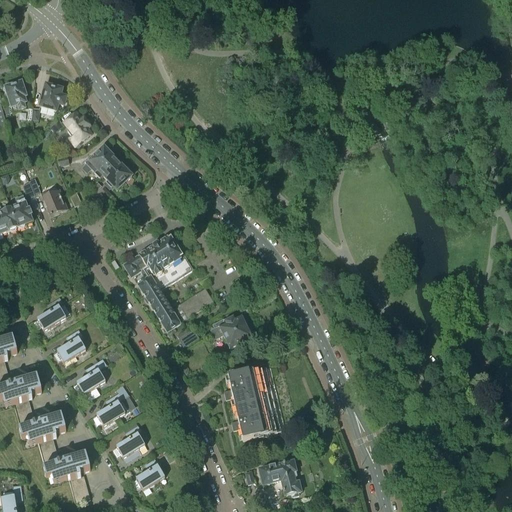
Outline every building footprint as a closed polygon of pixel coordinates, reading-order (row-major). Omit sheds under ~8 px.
[(5,90),(11,107),(4,110),(6,117),(13,115),(20,113),(19,113),(25,111),(24,106),(26,105),(24,99),(26,99),(22,85),(17,86),(14,84),(10,86),(9,89),(5,90)] [(57,89),(55,89),(46,87),(40,109),(57,113),(58,106),(64,108),(66,99),(61,98),(62,91),(61,91),(60,90),(57,89)] [(55,135),(66,127),(69,131),(67,132),(72,139),(70,140),(75,148),(91,136),(87,131),(90,129),(84,120),(81,122),(77,116),(64,125),(65,125),(62,127),(58,122),(50,128),(55,135)] [(100,181),(103,178),(119,165),(104,150),(82,170),(87,176),(91,172),(100,181)] [(67,159),(57,161),(59,169),(70,167),(67,159)] [(132,178),(119,165),(103,178),(107,183),(106,184),(111,190),(113,188),(117,193),(132,178)] [(30,185),(35,198),(40,196),(41,194),(35,181),(29,184),(30,185)] [(93,196),(101,188),(96,184),(93,187),(87,189),(93,196)] [(27,201),(35,198),(30,185),(23,188),(27,201)] [(47,194),(42,196),(51,219),(67,212),(59,193),(48,197),(47,194)] [(76,195),(70,197),(75,209),(81,206),(76,195)] [(9,208),(17,230),(18,230),(18,229),(19,229),(20,231),(24,229),(25,227),(32,224),(30,218),(32,217),(30,211),(28,212),(23,198),(16,201),(17,205),(9,208)] [(0,228),(2,235),(10,232),(12,234),(16,233),(16,230),(17,230),(9,208),(1,211),(0,208),(0,228)] [(131,280),(140,274),(145,281),(137,286),(168,334),(181,326),(180,325),(214,304),(205,291),(171,311),(159,292),(193,271),(185,258),(181,260),(180,259),(182,258),(179,252),(181,250),(177,244),(174,246),(171,240),(169,241),(168,239),(159,245),(157,245),(153,247),(153,249),(123,267),(131,280)] [(64,306),(63,307),(59,300),(46,308),(50,314),(34,325),(38,331),(42,329),(45,334),(66,321),(70,318),(63,307),(64,307),(64,306)] [(213,327),(215,332),(212,333),(217,341),(224,338),(231,351),(251,341),(241,319),(236,322),(234,319),(225,324),(224,321),(213,327)] [(66,340),(70,346),(54,356),(54,357),(58,363),(61,361),(64,366),(86,352),(79,341),(84,338),(83,338),(79,332),(66,340)] [(177,338),(180,342),(189,336),(187,332),(177,338)] [(189,336),(180,342),(184,349),(198,341),(193,334),(189,336)] [(7,358),(18,356),(13,340),(0,344),(0,364),(8,362),(7,358)] [(120,346),(115,348),(119,354),(123,351),(120,346)] [(86,372),(90,378),(73,388),(74,389),(78,395),(81,393),(84,398),(106,384),(99,373),(108,368),(108,367),(107,368),(103,361),(86,372)] [(235,412),(278,402),(271,370),(228,381),(231,393),(224,394),(226,402),(233,401),(235,412)] [(42,394),(38,379),(0,389),(0,401),(3,401),(5,408),(33,401),(32,397),(42,394)] [(124,392),(122,394),(106,404),(110,410),(93,420),(93,421),(94,421),(98,427),(101,425),(104,430),(125,416),(130,413),(123,402),(127,400),(126,400),(128,399),(124,392)] [(278,402),(235,412),(238,423),(231,425),(233,433),(240,431),(243,443),(286,433),(278,402)] [(66,433),(62,418),(19,430),(22,441),(28,440),(30,447),(57,440),(56,436),(66,433)] [(142,434),(138,428),(126,436),(129,442),(113,452),(113,453),(114,452),(118,459),(121,457),(124,461),(130,458),(132,462),(141,456),(139,452),(145,448),(138,437),(143,434),(142,434)] [(51,454),(48,445),(40,448),(43,456),(51,454)] [(163,456),(169,465),(178,459),(172,450),(163,456)] [(91,472),(90,472),(86,457),(43,469),(46,480),(52,479),(54,486),(81,478),(80,475),(91,472)] [(145,467),(149,474),(133,484),(133,485),(133,484),(137,491),(141,489),(143,493),(165,480),(158,469),(160,468),(160,467),(159,468),(155,461),(145,467)] [(274,468),(273,469),(259,472),(263,487),(282,483),(284,492),(283,492),(284,496),(285,495),(285,498),(291,497),(292,500),(299,498),(298,495),(301,494),(299,485),(295,485),(293,474),(296,474),(294,464),(280,467),(278,466),(276,467),(274,468)] [(245,475),(246,479),(243,480),(245,486),(248,486),(248,487),(254,485),(251,474),(245,475)] [(13,488),(13,493),(3,495),(4,500),(1,501),(3,511),(16,511),(16,505),(23,504),(21,487),(13,489),(13,488)] [(288,506),(294,504),(293,501),(287,503),(287,500),(281,501),(283,511),(289,510),(288,506)]
